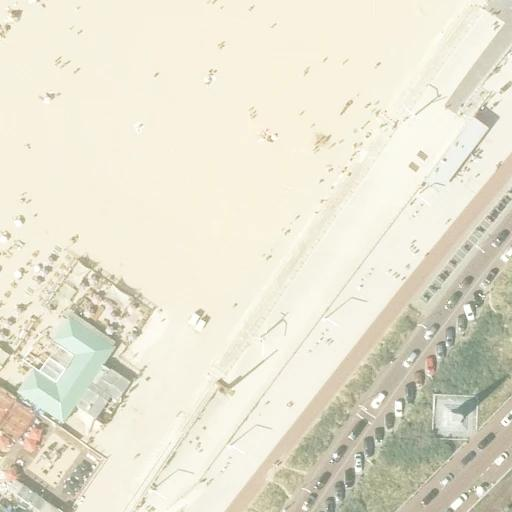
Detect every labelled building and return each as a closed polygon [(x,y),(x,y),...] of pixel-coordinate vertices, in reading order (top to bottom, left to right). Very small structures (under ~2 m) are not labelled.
[(471,148),(456,137),(430,170),(445,182),(471,148)] [(142,334),(72,287),(34,344),(71,369),(103,391),(142,334)] [(83,441),(111,399),(33,346),(5,388),(83,441)] [(511,467),(503,477),(511,486),(511,467)] [(511,511),(511,486),(503,477),(467,511),(511,511)]
